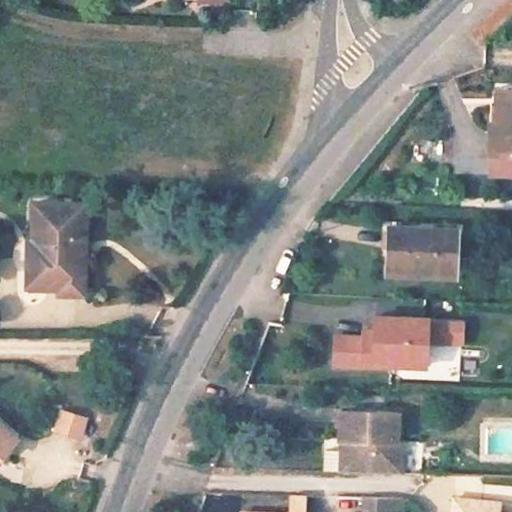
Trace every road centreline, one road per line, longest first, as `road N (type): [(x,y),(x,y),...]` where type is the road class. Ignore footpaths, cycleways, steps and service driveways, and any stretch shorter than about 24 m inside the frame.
road 1 (tertiary): [(119,511),(207,310),(360,103)]
road 2 (residential): [(336,41),(25,21)]
road 3 (tertiary): [(360,103),(461,0)]
